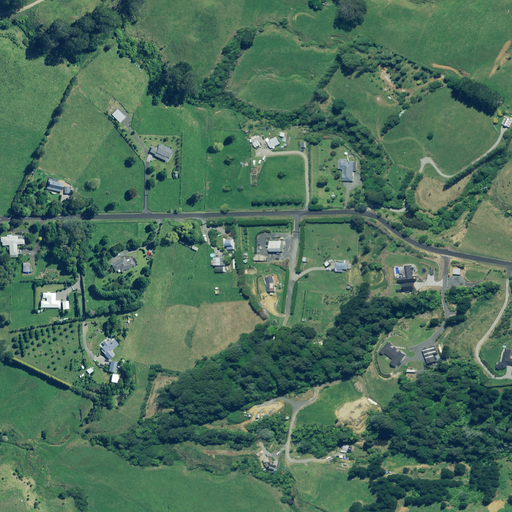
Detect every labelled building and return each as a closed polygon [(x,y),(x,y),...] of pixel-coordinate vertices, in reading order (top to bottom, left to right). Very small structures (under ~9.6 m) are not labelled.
[(125,117),(117,110),(112,115),(120,123),(125,117)] [(511,124),(511,118),(507,116),(503,124),(511,128),(511,124)] [(262,146),(258,136),(253,138),(256,148),(262,146)] [(157,149),(152,147),(150,152),(155,155),(154,156),(166,161),(168,158),(169,158),(172,151),(165,148),(163,151),(158,148),(157,149)] [(346,160),(342,159),(340,162),(340,169),(344,169),(343,181),(353,181),(354,162),(348,162),(346,160)] [(63,184),(50,181),(49,187),(47,187),(47,189),(61,192),(63,184)] [(12,236),(12,235),(7,235),(7,237),(1,237),(1,242),(2,242),(2,246),(9,245),(10,258),(18,257),(18,255),(22,254),(22,249),(17,249),(17,245),(24,244),(24,239),(18,240),(18,236),(12,236)] [(231,240),(231,238),(225,238),(226,247),(228,247),(228,250),(234,250),(234,246),(234,240),(231,240)] [(285,246),(285,241),(271,242),(271,252),(283,252),(283,246),(285,246)] [(127,262),(124,257),(111,265),(115,272),(117,271),(119,273),(126,270),(135,265),(132,259),(127,262)] [(337,263),(336,272),(343,272),(343,269),(347,270),(348,264),(346,264),(346,260),(344,260),(344,263),(337,263)] [(30,272),(31,272),(32,268),(30,268),(30,263),(24,263),(23,272),(30,272)] [(413,277),(412,266),(405,267),(406,278),(400,279),(401,283),(416,281),(416,277),(413,277)] [(55,301),(56,293),(43,293),(43,298),(47,298),(47,302),(41,302),(41,308),(60,308),(60,301),(55,301)] [(118,345),(114,340),(111,342),(110,341),(108,342),(106,340),(102,343),(104,346),(102,348),(103,349),(101,351),(109,360),(114,355),(111,351),(118,345)] [(511,353),(511,350),(507,349),(507,353),(505,352),(503,363),(498,365),(500,370),(507,367),(508,364),(511,365),(511,358),(511,359),(511,353)] [(117,363),(111,362),(109,372),(115,373),(117,363)]
